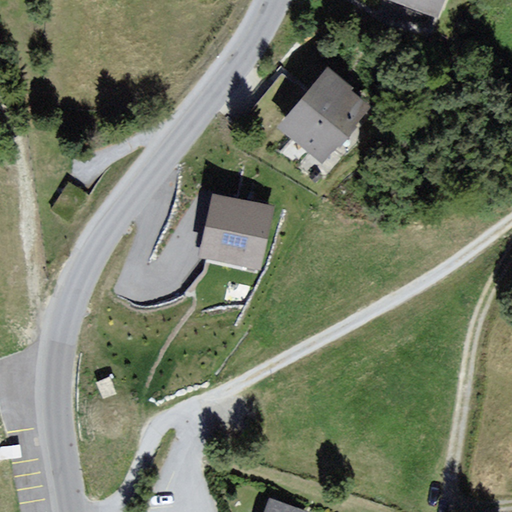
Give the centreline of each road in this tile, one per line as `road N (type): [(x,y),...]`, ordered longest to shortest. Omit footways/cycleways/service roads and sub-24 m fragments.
road 1 (tertiary): [(72,511),(51,337),(96,251),(260,29),(271,0)]
road 2 (track): [(511,251),(477,322),(448,485),(450,509),(472,511)]
